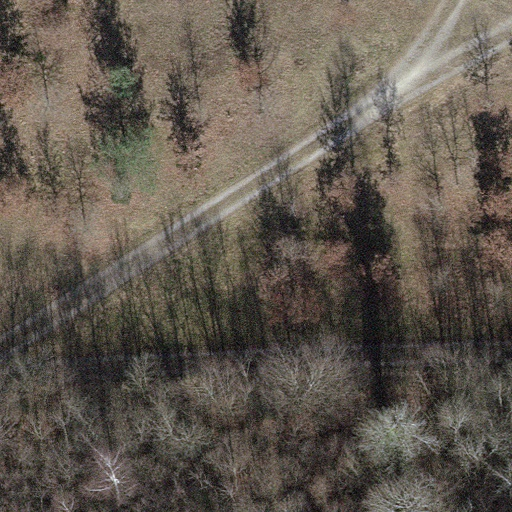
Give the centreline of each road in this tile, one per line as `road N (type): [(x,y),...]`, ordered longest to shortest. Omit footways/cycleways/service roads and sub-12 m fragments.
road 1 (track): [(0,353),(418,86),(511,38)]
road 2 (track): [(0,380),(511,349)]
